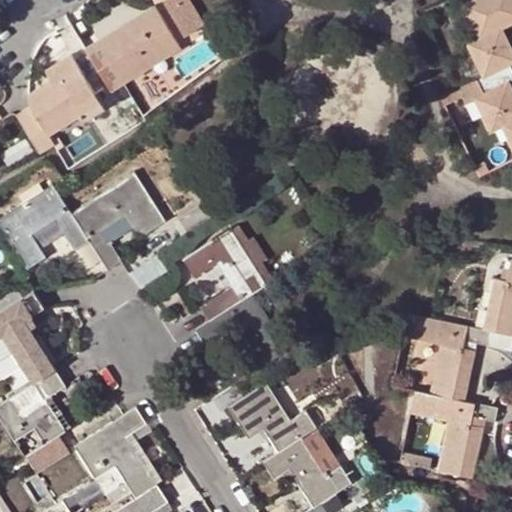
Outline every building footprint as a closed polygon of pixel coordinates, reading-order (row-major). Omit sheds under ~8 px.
[(480,36),(469,42),(485,76),(510,64),(511,63),(511,51),(501,27),(511,21),(511,0),(471,0),(464,3),(480,36)] [(109,87),(122,80),(178,45),(155,9),(99,44),(105,54),(93,61),(109,87)] [(108,106),(73,51),(53,63),(59,72),(52,76),(27,92),(26,94),(28,106),(17,114),(40,149),(52,142),(48,135),(80,115),(84,121),(108,106)] [(52,76),(59,72),(53,63),(46,67),(52,76)] [(485,76),(462,87),(466,96),(468,100),(476,95),(493,131),(504,126),(511,143),(511,89),(508,81),(511,79),(511,68),(510,64),(485,76)] [(466,96),(462,87),(458,89),(442,97),(447,105),(466,96)] [(9,164),(34,148),(26,137),(2,153),(9,164)] [(480,177),(492,171),(487,160),(475,165),(480,177)] [(163,221),(133,173),(71,212),(88,241),(106,270),(121,261),(100,230),(124,215),(139,238),(163,221)] [(71,212),(54,184),(52,184),(0,217),(0,226),(25,266),(50,250),(38,231),(55,220),(74,250),(88,241),(71,212)] [(181,219),(190,232),(212,218),(203,204),(181,219)] [(233,288),(203,308),(211,321),(252,294),(267,285),(230,230),(183,259),(199,285),(222,270),(233,288)] [(126,270),(137,287),(164,270),(154,253),(126,270)] [(491,330),(511,334),(511,259),(511,260),(506,280),(494,279),(483,328),(491,330)] [(38,288),(11,305),(0,312),(0,353),(11,347),(23,365),(33,382),(54,368),(23,320),(47,305),(38,288)] [(240,380),(288,350),(252,294),(211,321),(196,331),(204,344),(235,324),(251,347),(229,362),(240,380)] [(0,298),(0,312),(11,305),(5,295),(0,298)] [(431,393),(467,400),(479,342),(488,344),(491,330),(483,328),(433,318),(408,313),(403,335),(441,343),(431,393)] [(23,365),(11,347),(0,353),(0,373),(3,378),(23,365)] [(33,425),(44,442),(64,429),(44,398),(64,385),(54,368),(33,382),(0,403),(0,418),(13,438),(33,425)] [(305,412),(291,420),(266,382),(244,396),(234,383),(211,399),(222,415),(230,410),(249,439),(263,429),(279,452),(302,437),(316,428),(305,412)] [(495,421),(498,407),(491,405),(467,400),(431,393),(416,390),(411,413),(448,421),(439,471),(472,478),(485,419),(495,421)] [(155,485),(129,444),(125,437),(145,424),(135,408),(75,446),(106,494),(126,481),(136,497),(155,485)] [(145,424),(125,437),(129,444),(149,431),(145,424)] [(24,455),(44,442),(33,425),(13,438),(24,455)] [(326,475),(340,466),(316,428),(302,437),(326,475)] [(412,453),(415,437),(407,435),(401,463),(429,469),(432,457),(412,453)] [(58,437),(28,455),(37,470),(67,451),(58,437)] [(351,483),(340,466),(326,475),(302,437),(279,452),(264,462),(274,478),(289,469),(313,507),(305,511),(326,511),(320,502),(351,483)] [(26,457),(0,473),(0,479),(29,462),(26,457)] [(459,480),(456,494),(468,496),(468,495),(470,489),(471,483),(459,480)] [(113,511),(150,511),(166,502),(155,485),(136,497),(113,511)] [(466,506),(468,496),(456,494),(449,492),(446,507),(465,511),(466,506)] [(468,496),(466,506),(476,508),(478,497),(468,495),(468,496)] [(72,511),(64,499),(57,503),(62,511),(72,511)] [(62,511),(57,503),(43,511),(62,511)]
